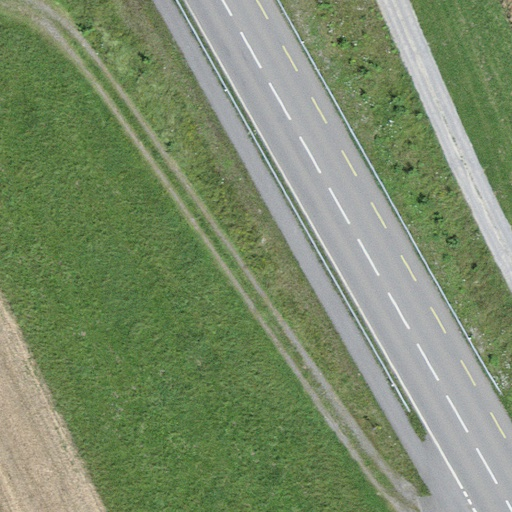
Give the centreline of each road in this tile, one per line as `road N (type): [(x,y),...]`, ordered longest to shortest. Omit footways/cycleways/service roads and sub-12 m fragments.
road 1 (secondary): [(221,0),(511,511)]
road 2 (track): [(396,0),(511,281)]
